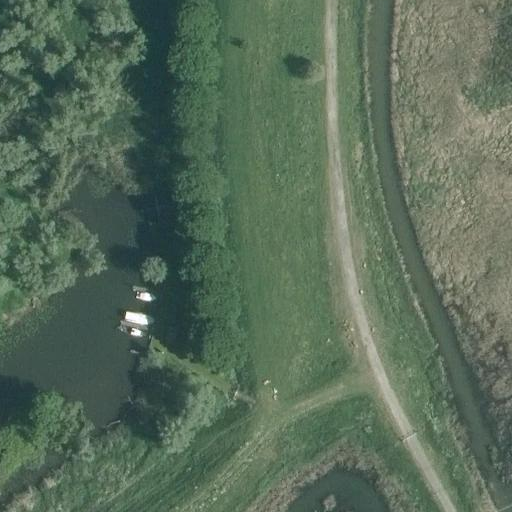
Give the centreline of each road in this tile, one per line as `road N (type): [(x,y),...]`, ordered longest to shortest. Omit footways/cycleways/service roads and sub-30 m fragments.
road 1 (track): [(336,0),(340,189),(365,340),(382,382)]
road 2 (track): [(188,511),(275,423),(350,385),(382,382)]
road 3 (track): [(382,382),(455,511)]
